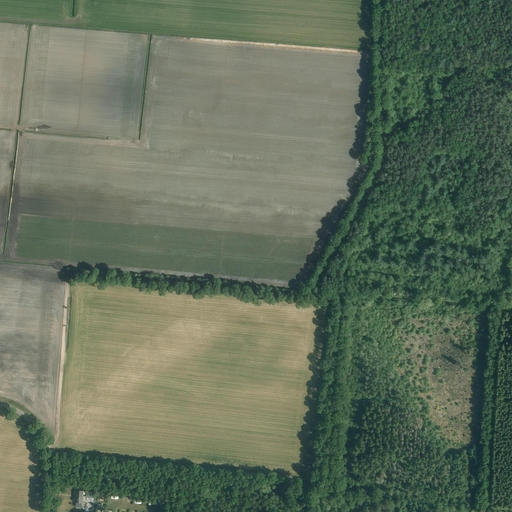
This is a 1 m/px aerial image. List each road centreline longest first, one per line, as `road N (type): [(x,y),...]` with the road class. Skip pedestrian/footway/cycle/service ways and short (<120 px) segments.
road 1 (track): [(316,282),(294,293),(70,272),(57,437),(47,447)]
road 2 (track): [(324,266),(382,160),(382,0)]
road 3 (track): [(511,303),(316,282)]
road 4 (unclassified): [(48,511),(46,444),(28,418),(0,404)]
